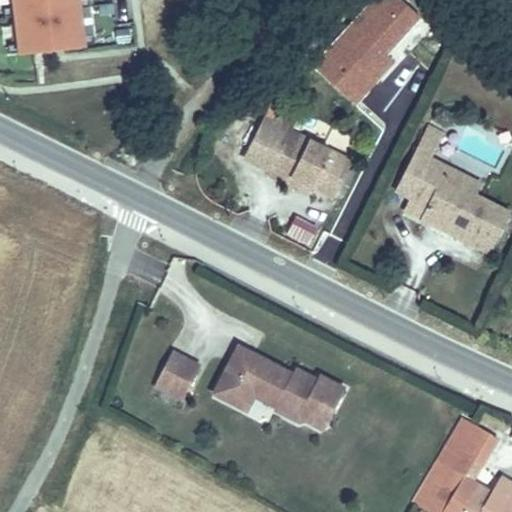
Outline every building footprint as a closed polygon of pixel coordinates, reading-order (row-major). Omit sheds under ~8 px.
[(6,0),(13,55),(78,47),(77,45),(76,37),(73,8),(71,0),(6,0)] [(276,168),(293,175),(315,185),(330,149),(267,123),(248,170),(270,180),(276,168)] [(428,193),(417,220),(490,250),(507,210),(465,194),(434,181),(439,168),(420,161),(410,185),(428,193)] [(288,188),(293,175),(276,168),(270,180),(288,188)] [(434,181),(465,194),(470,182),(439,168),(434,181)] [(399,213),(417,220),(428,193),(410,185),(399,213)] [(254,340),(239,333),(231,348),(235,349),(239,345),(246,342),(252,344),(254,340)] [(184,388),(201,354),(172,340),(155,374),(184,388)] [(326,415),(347,373),(321,361),(318,365),(297,354),(294,359),(254,340),(252,344),(246,342),(239,345),(235,349),(231,348),(215,381),(243,394),(253,375),(279,387),(276,395),(301,407),(303,403),(326,415)] [(498,416),(464,398),(438,448),(417,486),(466,511),(497,511),(502,504),(511,508),(511,460),(508,459),(500,473),(468,456),(477,440),(484,444),(498,416)]
